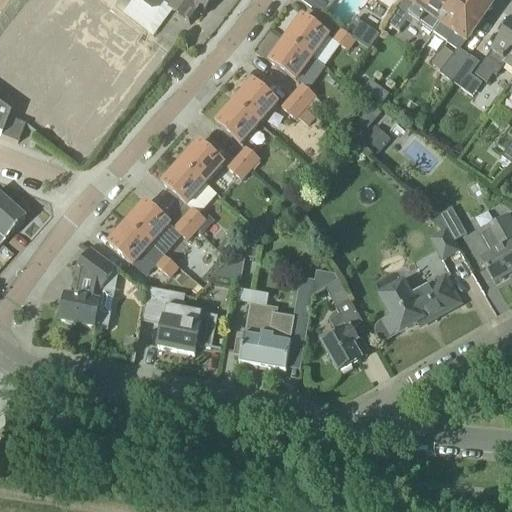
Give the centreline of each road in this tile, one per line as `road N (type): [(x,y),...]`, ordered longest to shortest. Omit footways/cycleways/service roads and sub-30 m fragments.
road 1 (tertiary): [(380,432),(38,373),(0,351)]
road 2 (residential): [(260,0),(87,201)]
road 3 (residential): [(511,320),(405,380),(387,398),(380,432)]
road 4 (residential): [(87,201),(0,316)]
road 5 (tertiary): [(380,432),(511,444)]
